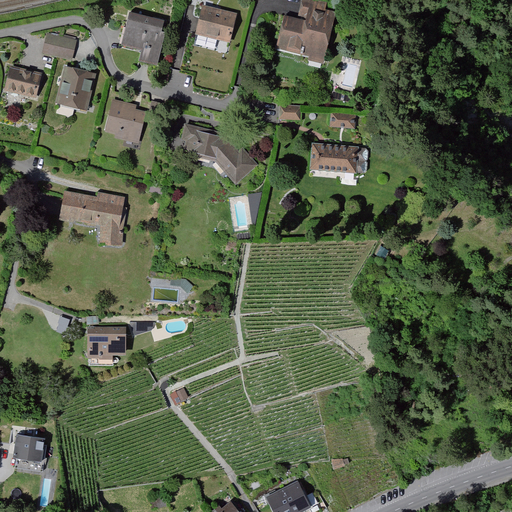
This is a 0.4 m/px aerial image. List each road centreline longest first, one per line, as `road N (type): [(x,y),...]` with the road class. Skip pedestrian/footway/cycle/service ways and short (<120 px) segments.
road 1 (track): [(255,511),(167,393),(242,359),(237,320),(248,249)]
road 2 (residential): [(0,32),(60,19),(95,26),(120,73),(169,93),(261,107)]
road 3 (unclassified): [(511,467),(394,511)]
